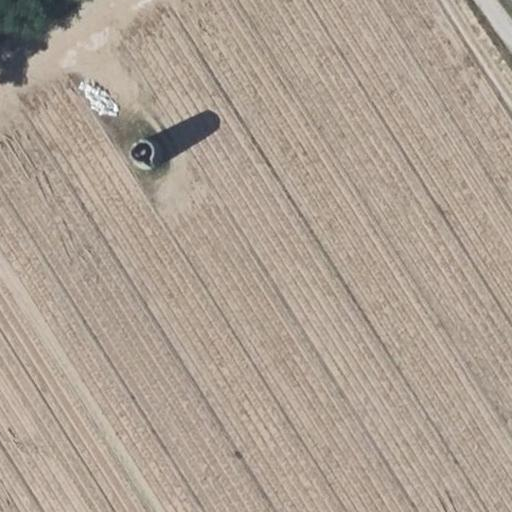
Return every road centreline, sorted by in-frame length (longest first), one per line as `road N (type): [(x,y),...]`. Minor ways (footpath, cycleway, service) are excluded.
road 1 (track): [(162,511),(0,262)]
road 2 (track): [(113,0),(0,91)]
